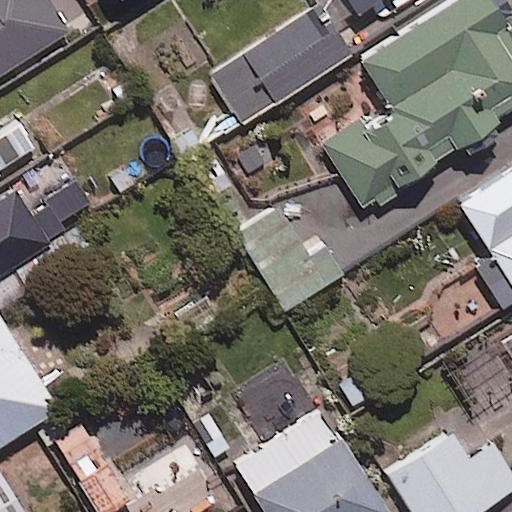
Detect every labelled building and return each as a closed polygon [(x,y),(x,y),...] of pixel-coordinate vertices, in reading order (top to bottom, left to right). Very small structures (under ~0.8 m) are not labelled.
[(0,0),(0,69),(66,26),(49,0),(0,0)] [(465,148),(500,126),(495,118),(511,107),(511,34),(490,0),(447,0),(359,55),(388,100),(322,141),(360,202),(371,195),(376,203),(441,163),(436,155),(460,140),(465,148)] [(376,0),(350,0),(359,12),(376,0)] [(343,53),(312,4),(207,72),(239,121),(343,53)] [(0,268),(94,209),(60,154),(0,192),(0,268)] [(511,163),(459,198),(511,280),(511,163)] [(307,252),(278,203),(234,230),(281,307),(342,270),(325,241),(307,252)] [(0,438),(56,404),(0,315),(0,438)] [(388,511),(323,406),(232,462),(262,511),(388,511)] [(100,511),(127,495),(80,421),(52,439),(99,511),(100,511)] [(411,511),(468,511),(511,484),(511,471),(492,440),(468,455),(451,428),(385,470),(411,511)] [(0,511),(24,511),(0,471),(0,511)]
